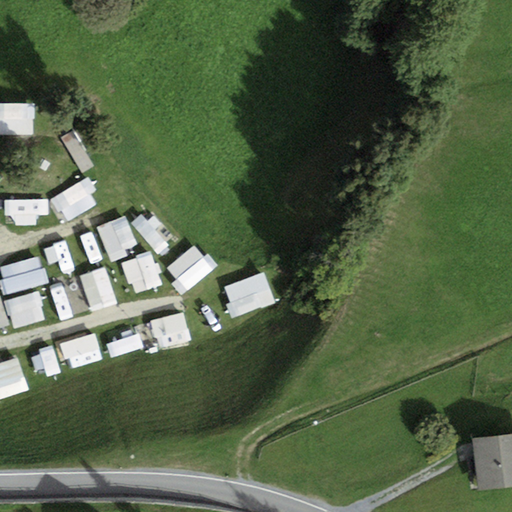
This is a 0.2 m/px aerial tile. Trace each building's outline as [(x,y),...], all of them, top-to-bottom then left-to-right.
[(0,135),(37,136),(37,103),(0,102),(0,135)] [(51,224),(50,201),(9,202),(10,225),(51,224)] [(138,224),(157,254),(167,247),(149,217),(138,224)] [(99,230),(115,263),(142,251),(127,218),(99,230)] [(47,250),(52,272),(75,267),(70,244),(47,250)] [(184,294),(219,272),(202,246),(167,268),(184,294)] [(133,296),(164,288),(156,255),(126,263),(133,296)] [(40,259),(10,267),(16,292),(47,285),(40,259)] [(225,289),(236,321),(279,307),(268,275),(225,289)] [(190,319),(156,320),(158,352),(191,350),(190,319)] [(71,374),(106,364),(97,335),(63,345),(71,374)] [(140,336),(110,346),(115,360),(145,350),(140,336)] [(0,403),(32,391),(19,359),(0,366),(0,403)] [(511,437),(469,445),(477,494),(511,487),(511,437)]
